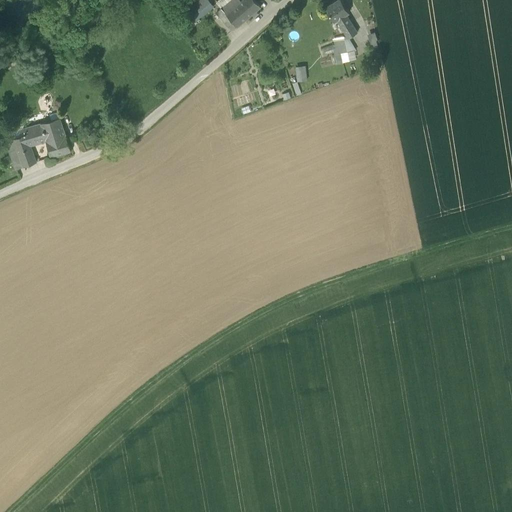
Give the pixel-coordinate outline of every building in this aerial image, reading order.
[(196,0),(184,10),(194,22),(213,7),(207,0),(196,0)] [(216,13),(232,31),(237,26),(226,14),(233,8),(228,2),(231,0),(220,0),(219,1),(218,5),(221,8),(216,13)] [(226,14),(237,26),(261,7),(254,0),(242,0),(240,2),(233,8),(226,14)] [(337,20),(348,38),(357,32),(346,14),(349,13),(341,0),(336,0),(325,7),(334,22),(337,20)] [(335,52),(335,54),(354,51),(355,50),(349,40),(348,40),(337,42),(337,44),(333,45),(335,52)] [(321,48),(324,56),(335,52),(333,45),(333,44),(321,48)] [(354,51),(335,54),(336,61),(356,57),(354,51)] [(298,80),(308,80),(307,65),(297,65),(298,80)] [(13,139),(16,148),(17,150),(31,146),(39,143),(38,140),(46,138),(46,140),(46,141),(51,157),(71,151),(60,117),(23,128),(26,134),(13,139)] [(11,132),(13,139),(26,134),(23,128),(11,132)] [(9,151),(16,148),(13,139),(6,141),(9,151)] [(17,150),(23,167),(36,162),(31,146),(17,150)] [(16,170),(23,167),(17,150),(16,148),(9,151),(16,170)]
